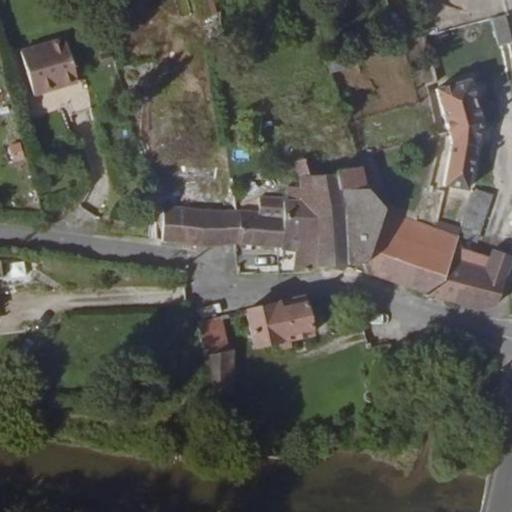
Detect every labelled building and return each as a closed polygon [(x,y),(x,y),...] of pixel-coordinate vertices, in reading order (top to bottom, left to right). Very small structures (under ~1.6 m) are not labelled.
[(64,38),(19,51),(33,97),(77,84),(64,38)] [(482,118),(472,77),(439,86),(452,134),(443,178),(467,185),(482,118)] [(505,282),(511,264),(511,255),(491,249),(490,250),(484,269),(449,256),(455,237),(456,235),(384,208),(368,182),(368,160),(343,158),(343,146),(319,146),(319,137),(307,138),(306,172),(298,173),(298,185),(288,186),(288,199),(279,198),(278,211),(163,205),(163,239),(205,245),(240,242),(281,245),(280,267),(325,260),(365,262),(370,272),(397,280),(456,300),(489,310),(497,304),(505,282)] [(21,141),(7,147),(14,164),(28,158),(21,141)] [(477,243),(494,196),(475,189),(458,236),(477,243)] [(313,338),(306,299),(247,312),(254,350),(313,338)] [(198,323),(207,359),(232,351),(224,317),(198,323)] [(207,359),(203,403),(233,398),(237,354),(237,351),(232,351),(207,359)]
